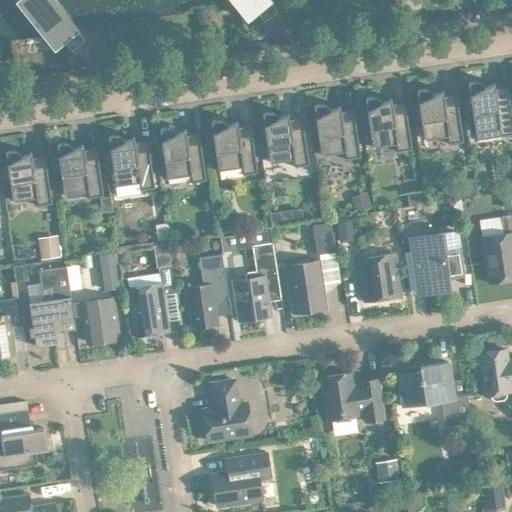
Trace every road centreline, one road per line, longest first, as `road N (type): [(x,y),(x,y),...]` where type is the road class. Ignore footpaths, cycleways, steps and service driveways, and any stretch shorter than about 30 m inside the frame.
road 1 (residential): [(0,120),(511,43)]
road 2 (residential): [(158,362),(511,311)]
road 3 (residential): [(185,511),(158,362)]
road 4 (residential): [(63,373),(83,511)]
